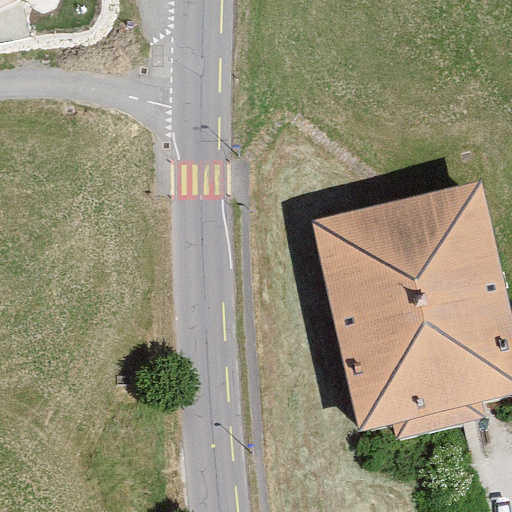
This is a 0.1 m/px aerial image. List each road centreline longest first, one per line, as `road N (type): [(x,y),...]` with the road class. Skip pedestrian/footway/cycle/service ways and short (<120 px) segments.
road 1 (tertiary): [(196,111),(193,183),(219,511)]
road 2 (unclassified): [(0,87),(52,81),(196,111)]
